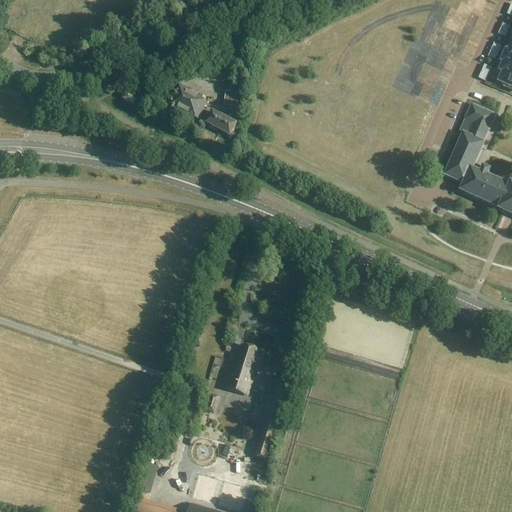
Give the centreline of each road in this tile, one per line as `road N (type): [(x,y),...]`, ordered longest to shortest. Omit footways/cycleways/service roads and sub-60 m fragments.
road 1 (secondary): [(511,323),(242,203),(129,166)]
road 2 (unclassified): [(0,65),(38,78),(70,72),(224,0)]
road 3 (residential): [(463,77),(447,95),(411,180),(452,205)]
road 4 (secondary): [(129,166),(50,145),(0,143)]
road 5 (secondary): [(0,156),(129,166)]
